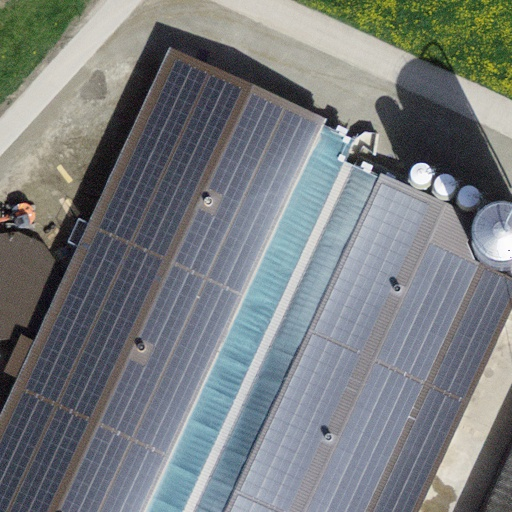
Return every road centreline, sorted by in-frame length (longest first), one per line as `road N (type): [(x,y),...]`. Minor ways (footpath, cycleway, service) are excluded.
road 1 (track): [(511,110),(285,0)]
road 2 (track): [(125,0),(0,137)]
